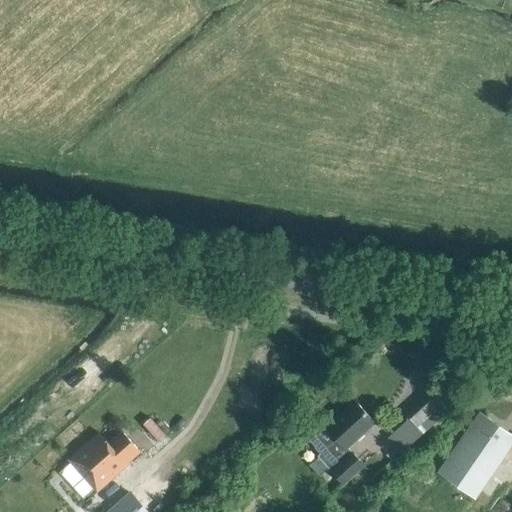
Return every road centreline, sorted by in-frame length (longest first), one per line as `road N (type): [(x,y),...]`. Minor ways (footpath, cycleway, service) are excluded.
road 1 (secondary): [(511,319),(0,234)]
road 2 (track): [(239,274),(214,389),(188,432),(149,466)]
